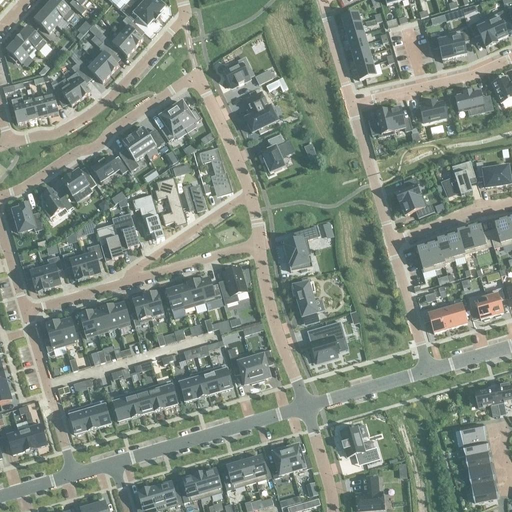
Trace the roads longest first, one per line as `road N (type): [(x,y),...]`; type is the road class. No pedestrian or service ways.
road 1 (residential): [(0,197),(198,76),(249,192)]
road 2 (residential): [(180,0),(184,15),(95,110),(51,133),(8,142)]
road 3 (residential): [(306,407),(115,462)]
road 4 (residential): [(72,475),(28,310)]
road 5 (residential): [(258,246),(277,336),(306,407)]
road 6 (residential): [(511,57),(466,77),(350,105)]
road 7 (residential): [(249,192),(133,279)]
road 8 (residential): [(389,243),(350,105)]
road 9 (residential): [(427,371),(389,243)]
road 10 (residential): [(133,279),(258,246)]
road 11 (residential): [(511,203),(477,208),(389,243)]
road 12 (residential): [(427,371),(306,407)]
